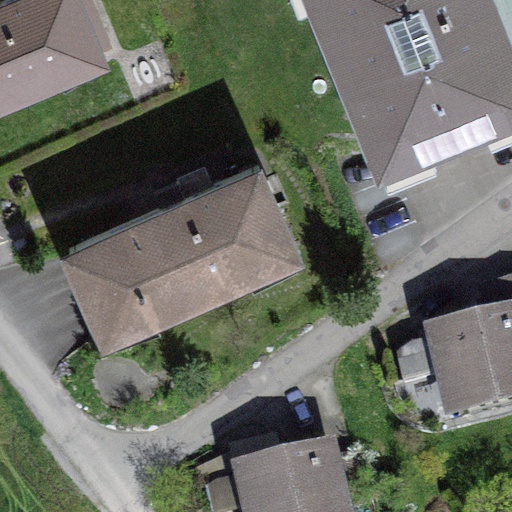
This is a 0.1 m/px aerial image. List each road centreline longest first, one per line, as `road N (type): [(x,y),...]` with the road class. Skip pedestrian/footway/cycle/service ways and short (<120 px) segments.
road 1 (residential): [(511,223),(99,487)]
road 2 (residential): [(99,487),(0,364)]
